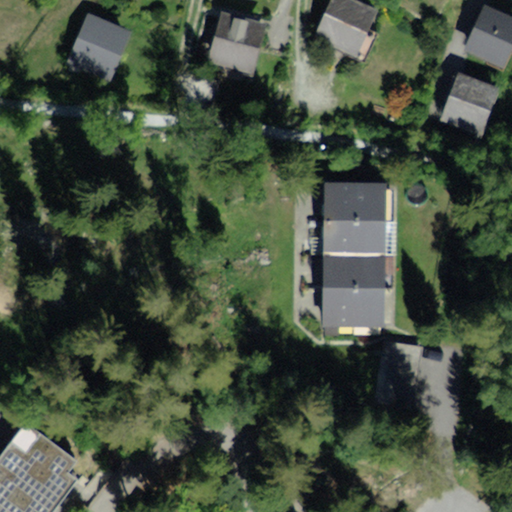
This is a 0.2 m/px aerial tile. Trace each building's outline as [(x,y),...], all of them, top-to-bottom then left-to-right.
[(376,18),(341,0),(333,0),(311,42),(353,63),(376,18)] [(265,21),(217,11),(205,65),(253,75),(265,21)] [(511,49),(511,25),(478,12),(460,55),(503,72),(511,49)] [(130,35),(88,17),(65,67),(108,86),(130,35)] [(494,99),(452,83),(437,124),(479,139),(494,99)] [(380,188),(326,188),(324,320),(379,321),(380,188)] [(9,441),(0,453),(0,511),(58,511),(80,482),(69,473),(78,461),(38,432),(23,451),(9,441)]
